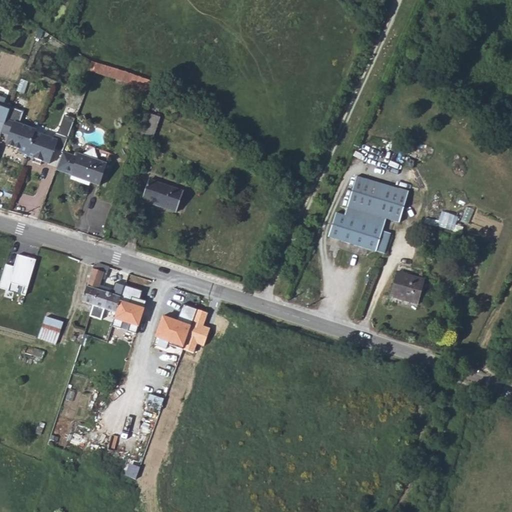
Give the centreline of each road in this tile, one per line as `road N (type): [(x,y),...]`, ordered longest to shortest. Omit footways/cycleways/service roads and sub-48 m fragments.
road 1 (tertiary): [(511,391),(0,223)]
road 2 (track): [(261,304),(397,0)]
